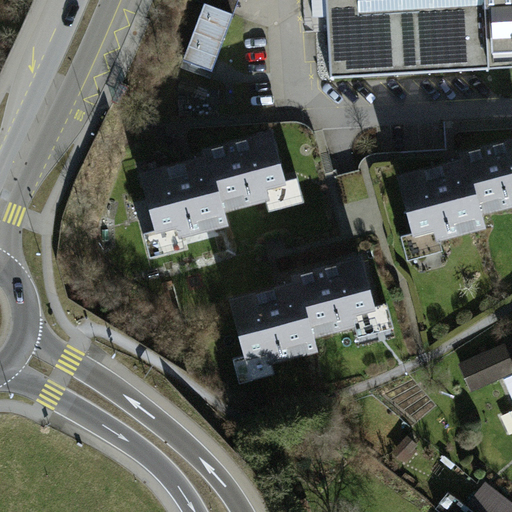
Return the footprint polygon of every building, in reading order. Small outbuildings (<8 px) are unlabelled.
[(199,0),(206,2),(184,66),(213,76),(240,0),(199,0)] [(511,0),(323,0),(328,71),(511,59),(511,0)] [(203,155),(139,172),(157,243),(228,225),(225,212),(289,195),(272,129),(201,147),(203,155)] [(463,159),(397,176),(415,247),(488,229),(484,214),(511,206),(511,138),(461,151),(463,159)] [(290,280),(227,297),(247,368),(313,349),(310,337),(381,317),(363,251),(288,272),(290,280)] [(511,339),(457,364),(470,393),(511,374),(511,339)] [(511,511),(511,503),(483,482),(466,505),(474,511),(511,511)]
